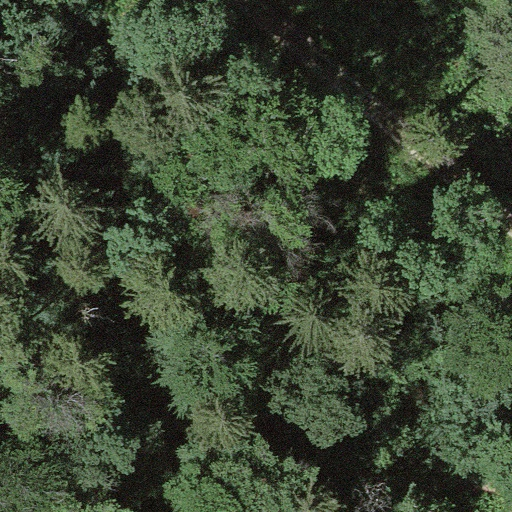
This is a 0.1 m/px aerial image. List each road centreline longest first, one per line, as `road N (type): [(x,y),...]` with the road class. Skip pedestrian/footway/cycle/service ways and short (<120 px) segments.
road 1 (track): [(361,98),(511,233)]
road 2 (track): [(231,0),(361,98)]
